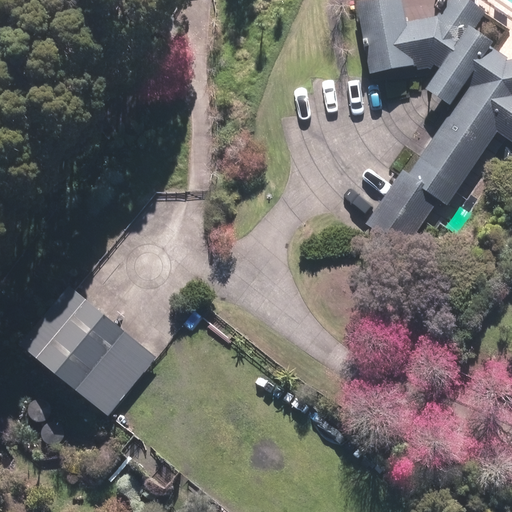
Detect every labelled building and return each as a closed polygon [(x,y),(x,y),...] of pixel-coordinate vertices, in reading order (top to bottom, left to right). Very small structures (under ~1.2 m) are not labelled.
[(392,233),(409,246),(443,197),(451,204),(502,129),(511,136),(511,56),(497,45),(500,40),(488,30),(480,25),(490,10),(478,0),(450,0),(442,13),(411,19),(407,0),(360,0),(374,71),(399,65),(416,63),(417,68),(432,66),(434,68),(438,63),(444,68),(431,86),(444,93),(459,105),(413,171),(406,167),(369,222),(392,233)] [(70,370),(109,415),(160,355),(114,310),(76,280),(30,339),(70,370)] [(154,391),(133,414),(173,451),(194,428),(154,391)] [(120,472),(152,502),(168,484),(131,449),(115,467),(120,472)] [(141,511),(152,502),(120,472),(108,484),(136,511),(141,511)]
